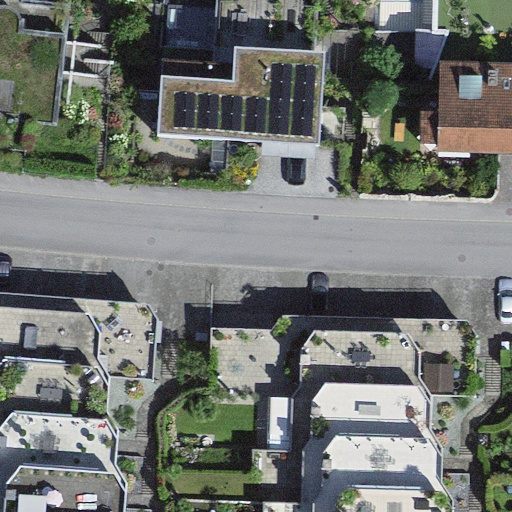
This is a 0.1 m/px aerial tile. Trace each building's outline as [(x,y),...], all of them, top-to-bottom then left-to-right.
[(87,0),(0,0),(0,44),(80,55),(87,0)] [(319,0),(162,0),(162,11),(168,20),(166,48),(214,51),(212,66),(167,65),(162,139),(319,150),(325,62),(316,60),(319,0)] [(511,10),(418,11),(418,191),(511,190),(511,10)] [(80,55),(0,44),(0,104),(72,114),(74,97),(80,55)] [(144,393),(145,321),(0,319),(0,511),(168,511),(169,469),(154,468),(154,428),(118,428),(118,393),(144,393)] [(465,397),(466,323),(202,322),(201,401),(321,401),(321,440),(300,440),(299,501),(320,501),(319,511),(483,511),(484,486),(465,486),(465,434),(441,434),(441,397),(465,397)]
